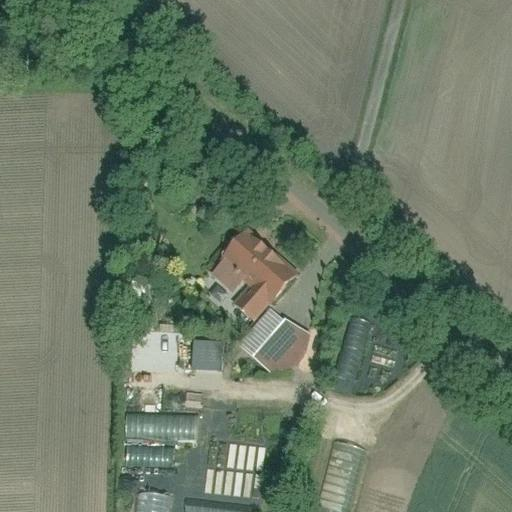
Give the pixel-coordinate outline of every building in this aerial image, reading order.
[(302,274),(249,231),(215,272),(239,292),(249,280),(255,285),(239,304),(262,323),(302,274)] [(322,344),(293,320),(258,361),(288,385),(322,344)] [(355,380),(373,327),(358,321),(340,375),(355,380)] [(225,343),(195,342),(195,371),(225,372),(225,343)] [(128,416),(128,440),(198,438),(198,414),(128,416)] [(176,466),(176,441),(129,440),(128,465),(176,466)] [(139,493),(136,511),(170,511),(172,496),(139,493)]
